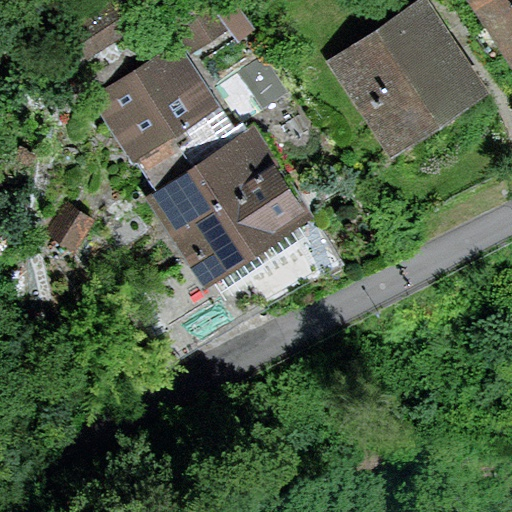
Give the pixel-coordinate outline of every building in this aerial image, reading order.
[(136,0),(112,0),(71,27),(85,48),(143,9),(136,0)] [(179,0),(168,7),(190,41),(221,21),(206,0),(179,0)] [(511,0),(491,0),(511,31),(511,0)] [(437,118),(431,108),(466,84),(419,14),(347,63),(401,143),(437,118)] [(298,239),(279,210),(290,202),(241,128),(230,136),(173,51),(101,98),(228,286),(298,239)] [(92,220),(67,203),(46,235),(71,252),(92,220)] [(133,287),(163,339),(206,314),(176,262),(133,287)]
